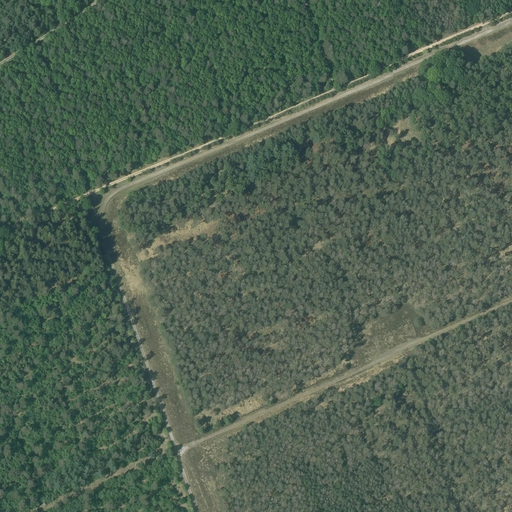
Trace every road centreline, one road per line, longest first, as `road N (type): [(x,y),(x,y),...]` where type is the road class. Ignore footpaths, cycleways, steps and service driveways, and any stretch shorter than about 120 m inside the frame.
road 1 (track): [(192,511),(111,268),(100,228),(106,207),(511,31)]
road 2 (track): [(0,238),(511,22)]
road 3 (track): [(511,309),(174,458)]
road 4 (track): [(116,0),(0,72)]
